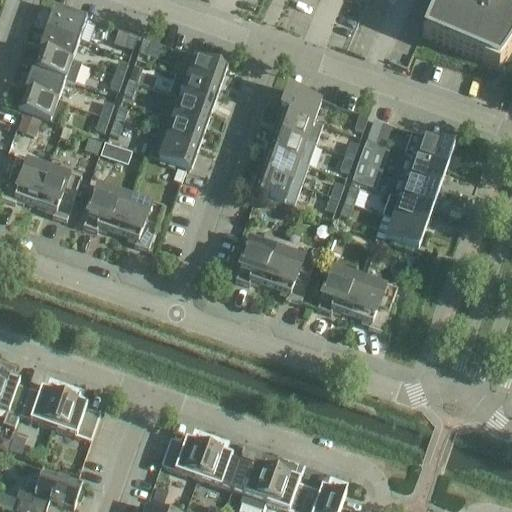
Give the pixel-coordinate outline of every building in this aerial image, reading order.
[(497,72),(503,65),(507,58),(511,50),(511,49),(511,0),(437,0),(420,40),(497,72)] [(45,32),(45,33),(77,45),(85,23),(52,12),(47,33),(45,32)] [(31,73),(31,74),(62,85),(63,84),(74,88),(81,68),(70,64),(77,45),(45,33),(40,53),(38,52),(38,54),(33,73),(31,73)] [(123,53),(131,56),(136,42),(128,39),(123,53)] [(142,44),(137,58),(145,61),(150,47),(142,44)] [(175,78),(175,79),(218,94),(219,93),(217,92),(226,73),(193,61),(186,81),(175,78)] [(118,66),(113,80),(122,83),(127,69),(118,66)] [(132,71),(122,99),(130,102),(140,74),(132,71)] [(24,93),(24,94),(55,105),(62,85),(31,74),(26,94),(24,93)] [(175,79),(168,99),(211,114),(212,113),(210,112),(218,94),(175,79)] [(108,94),(117,97),(122,83),(113,80),(108,94)] [(24,94),(18,116),(56,130),(64,108),(55,105),(24,94)] [(279,114),(279,115),(312,127),(319,106),(287,94),(281,115),(279,114)] [(162,119),(162,120),(204,135),(205,133),(203,133),(211,114),(168,99),(161,118),(162,119)] [(104,107),(99,121),(107,124),(112,110),(104,107)] [(118,111),(112,126),(121,129),(126,115),(118,111)] [(272,135),(272,136),(315,150),(322,130),(312,127),(279,115),(274,135),(272,135)] [(20,118),(14,135),(34,142),(40,125),(20,118)] [(155,139),(156,139),(155,141),(197,155),(197,154),(195,153),(204,135),(162,120),(155,139)] [(353,134),(361,137),(366,123),(358,120),(353,134)] [(94,135),(102,138),(107,124),(99,121),(94,135)] [(372,123),(365,144),(383,151),(391,130),(372,123)] [(112,126),(108,139),(116,142),(121,129),(112,126)] [(265,155),(265,156),(307,171),(315,150),(272,136),(267,156),(265,155)] [(148,162),(157,165),(187,176),(197,155),(155,141),(148,162)] [(420,141),(412,162),(445,174),(445,172),(443,172),(452,152),(420,141)] [(87,142),(83,155),(95,159),(99,147),(87,142)] [(365,144),(357,165),(380,174),(388,153),(383,151),(365,144)] [(103,147),(98,160),(126,169),(130,156),(103,147)] [(348,147),(343,161),(352,164),(357,150),(348,147)] [(258,175),(258,177),(300,192),(307,171),(265,156),(260,176),(258,175)] [(403,159),(396,179),(438,194),(438,193),(436,192),(445,174),(412,162),(403,159)] [(15,204),(34,211),(46,175),(27,168),(28,164),(15,160),(0,203),(0,202),(0,203),(14,209),(14,208),(13,207),(15,204)] [(338,175),(346,178),(352,164),(343,161),(338,175)] [(357,165),(350,185),(374,193),(380,174),(357,165)] [(176,173),(172,184),(180,187),(184,176),(176,173)] [(46,175),(34,211),(53,217),(52,221),(51,220),(50,222),(65,227),(65,225),(80,183),(67,178),(66,182),(46,175)] [(252,199),(283,209),(285,210),(293,213),(300,192),(258,177),(252,199)] [(396,179),(389,200),(431,214),(431,213),(429,212),(438,194),(396,179)] [(333,187),(328,201),(337,204),(342,190),(333,187)] [(97,233),(116,239),(128,203),(109,196),(110,193),(97,189),(82,231),(81,232),(96,237),(96,236),(95,236),(97,233)] [(347,192),(342,206),(351,209),(356,195),(347,192)] [(382,220),(391,223),(424,234),(422,233),(431,214),(389,200),(382,220)] [(323,215),(332,218),(337,204),(328,201),(323,215)] [(128,203),(116,239),(135,246),(134,250),(133,249),(133,250),(147,256),(147,254),(162,211),(149,207),(148,210),(128,203)] [(342,206),(337,220),(345,223),(351,209),(342,206)] [(285,210),(280,221),(292,225),(296,214),(293,213),(285,210)] [(383,244),(414,255),(424,234),(391,223),(383,244)] [(249,286),(268,293),(284,247),(263,239),(261,246),(249,242),(234,285),(234,286),(248,291),(248,290),(249,286)] [(379,243),(375,252),(385,255),(388,247),(379,243)] [(284,247),(268,293),(287,300),(286,303),(285,303),(285,304),(299,309),(299,308),(314,265),(303,261),(305,254),(284,247)] [(330,315),(350,322),(362,286),(343,279),(344,275),(331,271),(316,314),(315,315),(330,320),(330,319),(329,318),(330,315)] [(362,286),(350,322),(369,329),(368,332),(367,332),(366,333),(381,338),(381,337),(396,294),(383,289),(382,293),(362,286)] [(0,374),(0,415),(17,421),(27,394),(17,390),(18,385),(9,382),(11,378),(0,374)] [(27,394),(17,421),(51,433),(64,397),(50,392),(48,396),(39,392),(38,397),(27,394)] [(64,397),(51,433),(89,447),(99,419),(84,414),(86,409),(77,406),(79,402),(64,397)] [(9,448),(7,454),(15,457),(19,458),(25,443),(12,439),(9,448)] [(0,441),(0,453),(5,456),(8,447),(9,445),(0,441)] [(169,444),(159,471),(196,484),(209,448),(194,443),(193,447),(184,444),(182,448),(169,444)] [(209,448),(196,484),(230,496),(240,469),(229,465),(231,460),(222,457),(223,453),(209,448)] [(240,469),(230,496),(240,500),(238,507),(251,511),(262,511),(264,508),(277,472),(262,467),(261,471),(252,468),(250,472),(240,469)] [(277,472),(264,508),(274,511),(300,511),(308,493),(297,489),(299,484),(290,481),(291,477),(277,472)] [(15,504),(18,505),(15,511),(45,511),(48,506),(61,510),(61,509),(70,511),(73,511),(75,507),(78,508),(82,497),(79,496),(81,489),(80,488),(80,490),(42,476),(42,475),(41,475),(33,498),(18,493),(15,504)] [(156,491),(151,505),(162,509),(167,495),(156,491)] [(308,493),(300,511),(339,511),(345,496),(330,491),(329,495),(320,491),(318,496),(308,493)]
